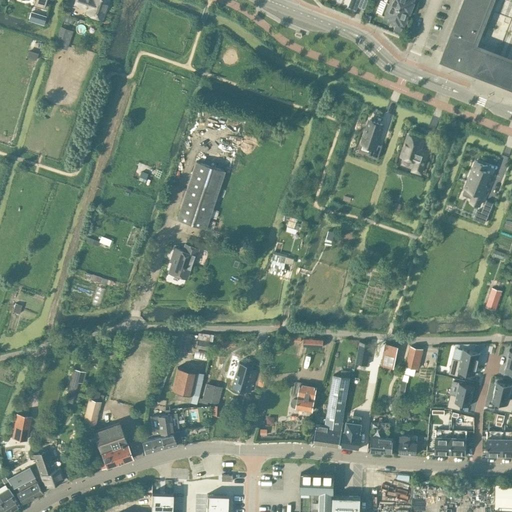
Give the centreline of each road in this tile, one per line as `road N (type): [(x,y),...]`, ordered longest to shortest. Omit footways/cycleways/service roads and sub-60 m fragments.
road 1 (unclassified): [(0,359),(129,329),(387,339)]
road 2 (track): [(46,345),(131,77)]
road 3 (unclassified): [(252,449),(511,465)]
road 4 (unclassified): [(29,511),(182,452),(252,449)]
road 5 (unclassified): [(387,339),(511,338)]
